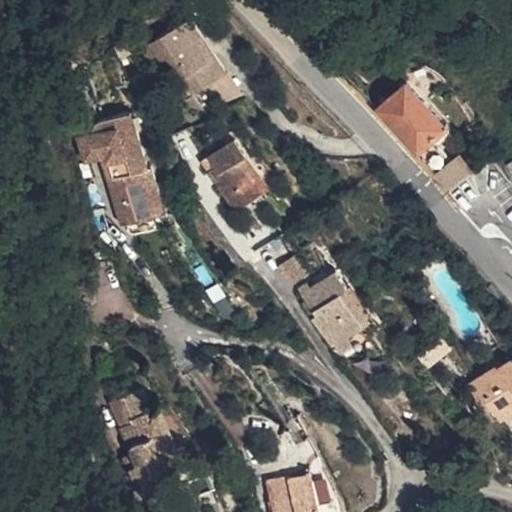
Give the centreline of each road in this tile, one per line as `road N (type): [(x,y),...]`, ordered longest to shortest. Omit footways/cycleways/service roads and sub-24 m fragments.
road 1 (secondary): [(469,242),(380,140),(236,0)]
road 2 (residential): [(352,398),(284,348),(168,328),(102,300)]
road 3 (residential): [(352,398),(248,252)]
road 4 (residential): [(418,506),(391,448),(352,398)]
